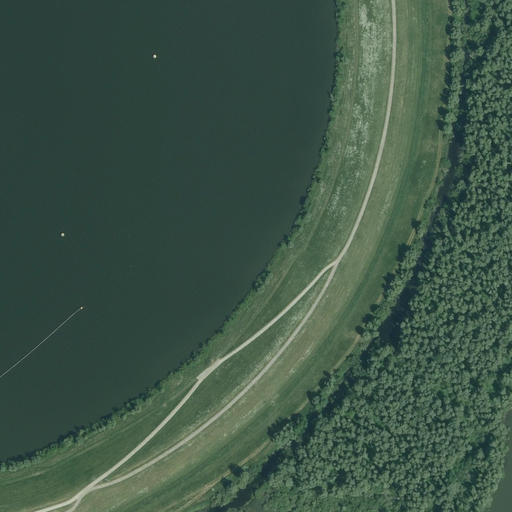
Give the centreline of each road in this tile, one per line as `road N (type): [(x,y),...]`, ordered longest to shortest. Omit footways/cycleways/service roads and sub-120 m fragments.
road 1 (track): [(393,0),(393,77),(381,153),(361,218),(308,318),(205,427),(140,471),(85,494)]
road 2 (track): [(45,511),(82,497),(198,381),(341,261)]
